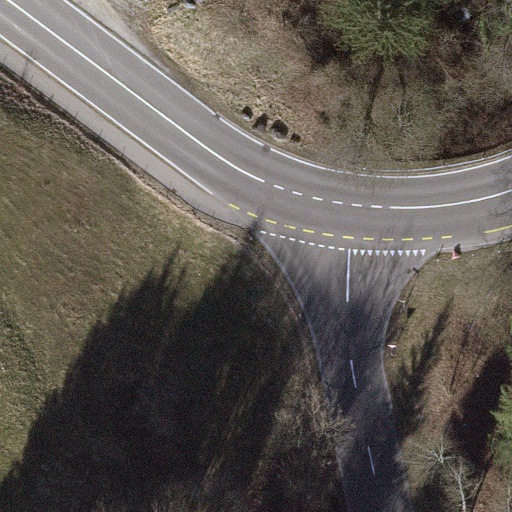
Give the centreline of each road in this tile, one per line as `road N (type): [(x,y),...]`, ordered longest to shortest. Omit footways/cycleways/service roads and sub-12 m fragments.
road 1 (secondary): [(7,0),(255,177),(352,207)]
road 2 (tertiary): [(382,511),(339,301),(352,207)]
road 3 (secondary): [(352,207),(428,208),(511,194)]
